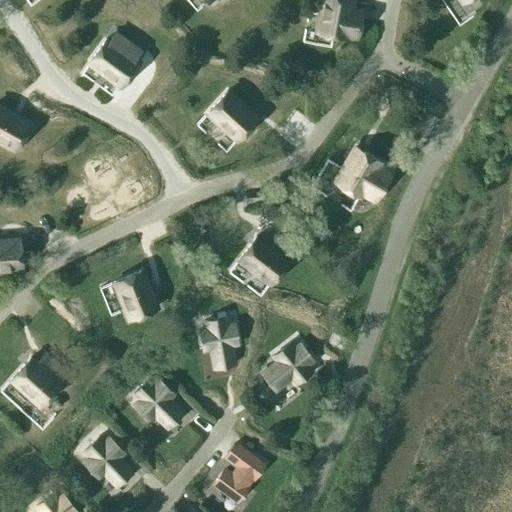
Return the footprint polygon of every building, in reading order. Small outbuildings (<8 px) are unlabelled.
[(323,0),(317,31),(345,37),(345,35),(356,37),(361,12),(350,10),(351,0),(323,0)] [(106,39),(89,61),(121,85),(138,62),(130,57),(134,51),(121,41),(123,39),(114,33),(109,41),(106,39)] [(237,139),(256,118),(226,91),(207,112),(237,139)] [(424,101),(420,107),(427,111),(431,105),(424,101)] [(0,139),(15,148),(28,123),(0,107),(0,139)] [(355,147),(334,181),(358,196),(360,192),(374,200),(390,172),(377,164),(379,161),(355,147)] [(287,260),(255,236),(238,258),(270,282),(287,260)] [(0,269),(21,267),(19,239),(0,240),(0,269)] [(155,308),(140,271),(114,281),(129,318),(155,308)] [(227,324),(225,316),(205,320),(206,328),(199,329),(203,349),(210,348),(213,367),(234,363),(231,345),(237,343),(234,323),(227,324)] [(294,348),(289,342),(273,355),(277,361),(262,373),(275,389),(290,377),(294,383),(311,370),(307,364),(313,360),(300,343),(294,348)] [(36,362),(30,357),(11,378),(40,405),(59,384),(52,377),(60,368),(44,353),(36,362)] [(153,383),(147,378),(132,393),(138,399),(133,404),(148,418),(153,413),(167,426),(181,411),(168,398),(173,393),(157,378),(153,383)] [(103,471),(116,485),(131,470),(118,457),(123,452),(108,437),(103,442),(98,436),(83,451),(88,456),(83,461),(97,476),(103,471)] [(263,463),(235,442),(225,456),(238,466),(231,475),(224,469),(213,483),(236,500),(246,486),(245,485),(252,476),(253,477),(263,463)] [(73,511),(76,511),(63,494),(57,498),(53,492),(36,505),(40,511),(38,511),(73,511)]
